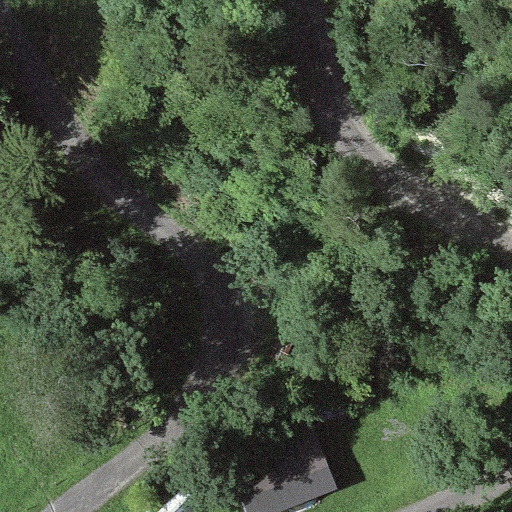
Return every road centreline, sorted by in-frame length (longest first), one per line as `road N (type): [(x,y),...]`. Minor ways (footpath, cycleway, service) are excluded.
road 1 (track): [(70,511),(199,436),(243,334),(216,269),(137,190),(47,67),(21,0)]
road 2 (track): [(328,0),(352,106),(456,234),(511,259)]
